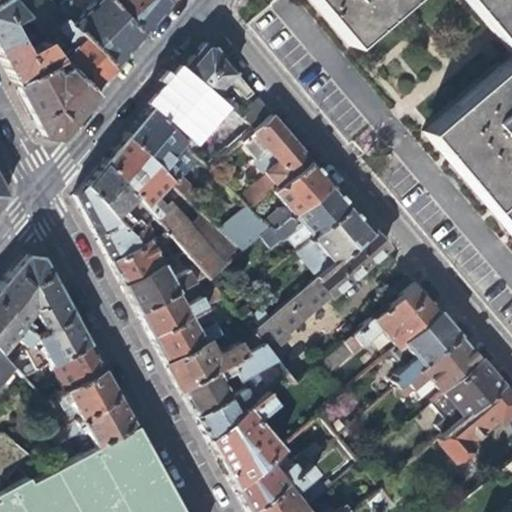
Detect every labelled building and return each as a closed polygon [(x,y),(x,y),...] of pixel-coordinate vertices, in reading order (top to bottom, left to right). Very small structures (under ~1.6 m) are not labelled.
[(15,12),(6,0),(0,0),(0,44),(12,38),(29,29),(22,20),(6,28),(2,20),(15,12)] [(65,23),(77,13),(65,0),(58,0),(51,7),(61,18),(65,23)] [(91,0),(77,13),(65,23),(109,72),(128,48),(137,38),(103,0),(91,0)] [(103,0),(137,38),(158,13),(165,4),(161,0),(103,0)] [(511,0),(304,0),(345,48),(402,0),(457,0),(505,56),(416,131),(423,139),(468,191),(511,242),(511,0)] [(38,40),(40,43),(54,62),(60,68),(88,96),(104,77),(109,72),(65,23),(61,18),(38,40)] [(21,53),(12,38),(0,44),(0,66),(10,86),(45,66),(54,62),(40,43),(21,53)] [(178,68),(180,70),(209,95),(222,83),(237,93),(242,88),(204,44),(198,44),(193,49),(178,68)] [(54,62),(45,66),(49,73),(60,68),(54,62)] [(53,137),(88,96),(60,68),(49,73),(45,66),(10,86),(23,109),(37,136),(53,137)] [(220,155),(234,143),(233,141),(203,108),(212,98),(209,95),(180,70),(162,90),(145,110),(176,140),(194,119),(211,137),(207,141),(220,155)] [(234,117),(247,129),(264,114),(252,100),(234,117)] [(188,153),(176,140),(145,110),(143,108),(118,138),(163,183),(184,203),(193,194),(171,171),(188,153)] [(234,199),(241,205),(245,210),(267,192),(304,161),(264,114),(247,129),(233,141),(234,143),(258,169),(256,171),(261,176),(234,199)] [(149,199),(163,183),(118,138),(96,163),(147,216),(151,219),(159,230),(177,251),(188,264),(196,274),(199,278),(214,266),(182,227),(163,204),(157,209),(149,199)] [(273,209),(258,222),(262,227),(266,230),(322,183),(304,161),(267,192),(278,206),(273,209)] [(128,236),(147,216),(96,163),(94,165),(92,167),(85,176),(78,184),(105,212),(128,236)] [(272,262),(288,249),(342,206),(322,183),(266,230),(262,227),(235,249),(246,262),(254,256),(258,255),(262,251),(272,262)] [(151,219),(147,216),(128,236),(105,212),(78,184),(68,196),(85,228),(104,263),(159,230),(151,219)] [(241,205),(210,229),(232,251),(235,249),(262,227),(258,222),(245,210),(241,205)] [(288,249),(311,276),(365,233),(342,206),(288,249)] [(195,214),(182,227),(214,266),(223,259),(232,251),(210,229),(195,214)] [(167,257),(177,251),(159,230),(104,263),(111,275),(118,286),(156,264),(147,248),(159,241),(167,257)] [(380,251),(365,233),(311,276),(244,332),(246,334),(255,345),(280,375),(289,386),(311,366),(281,330),(324,293),(327,295),(380,251)] [(0,276),(0,311),(29,335),(67,315),(34,256),(19,254),(5,270),(0,276)] [(164,278),(156,264),(118,286),(124,299),(132,313),(178,286),(196,274),(188,264),(164,278)] [(389,347),(394,343),(431,311),(408,283),(313,365),(321,374),(374,329),(389,347)] [(186,301),(178,286),(132,313),(139,325),(146,338),(183,315),(215,296),(208,288),(186,301)] [(228,312),(235,320),(237,324),(245,318),(234,306),(228,312)] [(0,344),(7,337),(18,347),(29,335),(0,311),(0,344)] [(387,381),(392,387),(452,335),(431,311),(394,343),(407,359),(388,376),(389,378),(387,381)] [(17,378),(43,365),(82,343),(76,331),(67,315),(29,335),(18,347),(16,349),(26,366),(13,374),(17,378)] [(191,330),(183,315),(146,338),(154,353),(159,362),(198,341),(210,334),(204,324),(191,330)] [(206,356),(198,341),(159,362),(167,377),(175,390),(223,362),(255,345),(246,334),(206,356)] [(434,394),(436,392),(473,360),(452,335),(392,387),(389,389),(397,398),(421,378),(434,394)] [(43,365),(56,390),(96,369),(90,358),(82,343),(43,365)] [(238,388),(225,395),(189,416),(196,429),(202,440),(260,391),(280,375),(255,345),(223,362),(229,373),(238,388)] [(0,380),(9,370),(0,359),(0,380)] [(431,428),(437,436),(495,386),(473,360),(436,392),(453,412),(448,416),(440,419),(431,428)] [(216,380),(229,373),(223,362),(175,390),(182,403),(189,416),(225,395),(216,380)] [(54,417),(61,425),(112,398),(105,385),(96,369),(56,390),(51,394),(61,413),(54,417)] [(269,402),(289,386),(280,375),(260,391),(269,402)] [(494,421),(511,406),(511,405),(495,386),(437,436),(432,440),(450,461),(465,448),(464,443),(492,420),(494,421)] [(250,419),(269,402),(260,391),(202,440),(211,456),(222,476),(229,488),(260,461),(275,449),(250,419)] [(344,417),(357,403),(346,393),(333,407),(344,417)] [(69,434),(78,452),(127,426),(120,413),(112,398),(61,425),(46,434),(51,444),(69,434)] [(0,511),(174,511),(135,440),(127,426),(78,452),(60,462),(42,472),(23,482),(20,478),(7,485),(0,488),(0,511)] [(0,438),(0,478),(7,485),(20,478),(23,482),(42,472),(0,438)] [(273,475),(260,461),(229,488),(241,511),(245,511),(303,463),(296,455),(273,475)] [(310,472),(303,463),(245,511),(295,511),(299,509),(321,491),(307,475),(310,472)] [(375,488),(361,500),(368,509),(367,511),(377,511),(378,511),(387,503),(375,488)] [(328,511),(301,511),(299,509),(295,511),(345,511),(339,503),(328,511)]
